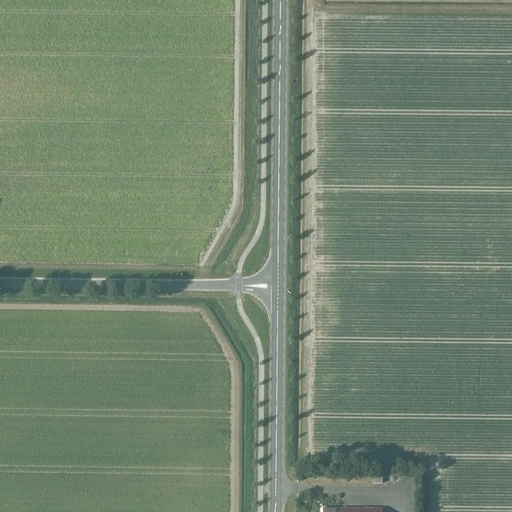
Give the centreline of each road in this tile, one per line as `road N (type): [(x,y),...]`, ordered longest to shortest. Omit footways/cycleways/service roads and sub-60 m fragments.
road 1 (secondary): [(277,277),(280,0)]
road 2 (unclassified): [(0,282),(242,285)]
road 3 (secondary): [(275,511),(277,294)]
